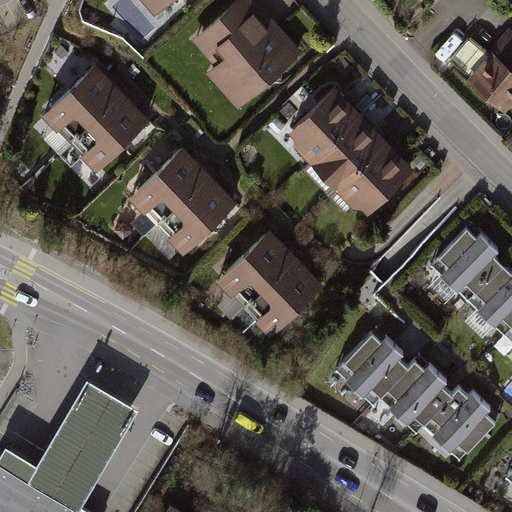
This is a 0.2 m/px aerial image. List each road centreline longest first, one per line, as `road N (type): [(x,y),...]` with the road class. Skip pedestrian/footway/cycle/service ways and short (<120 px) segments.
road 1 (secondary): [(0,268),(178,364),(414,511)]
road 2 (residential): [(511,181),(335,0)]
